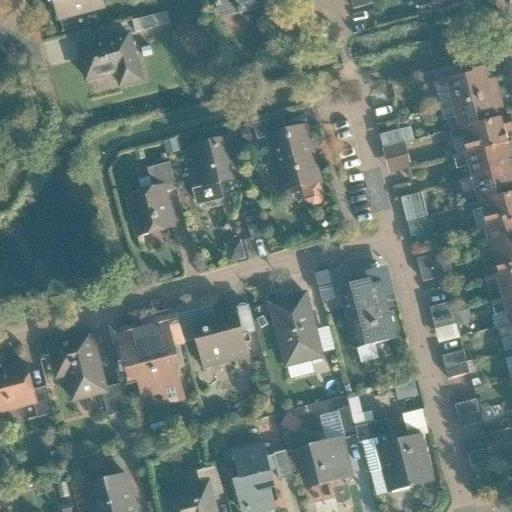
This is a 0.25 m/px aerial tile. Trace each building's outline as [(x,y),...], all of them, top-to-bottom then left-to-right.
[(55,0),(61,19),(106,7),(104,0),(55,0)] [(280,0),(219,0),(224,15),(280,0)] [(418,0),(421,8),(451,0),(418,0)] [(169,11),(134,19),(137,31),(172,23),(169,11)] [(131,30),(78,44),(86,80),(118,72),(122,86),(144,81),(131,30)] [(463,76),(436,83),(437,90),(449,87),(454,104),(442,107),(442,108),(500,93),(498,85),(491,87),(486,67),(462,73),(463,76)] [(500,93),(442,108),(444,114),(455,111),(460,129),(451,131),(451,132),(510,116),(509,116),(499,118),(495,103),(502,101),(500,93)] [(510,116),(451,132),(453,138),(465,135),(469,153),(455,156),(455,157),(511,141),(509,142),(505,127),(511,125),(510,116)] [(268,135),(288,130),(285,117),(256,124),(259,137),(268,135)] [(309,125),(288,130),(268,135),(284,191),(304,186),(309,200),(316,204),(324,202),(328,194),(309,125)] [(414,167),(407,142),(395,145),(392,133),(383,136),(393,173),(414,167)] [(244,177),(233,134),(192,144),(202,186),(195,188),(199,205),(225,198),(221,183),(244,177)] [(511,141),(455,157),(456,164),(468,161),(472,178),(461,181),(511,167),(511,168),(508,152),(511,150),(511,141)] [(149,167),(155,186),(165,183),(168,191),(179,189),(171,161),(149,167)] [(511,167),(461,181),(463,188),(474,185),(479,202),(470,204),(470,205),(511,193),(511,167)] [(178,228),(168,191),(165,183),(155,186),(128,194),(138,238),(178,228)] [(436,238),(426,191),(404,196),(415,243),(436,238)] [(511,193),(470,205),(472,212),(484,209),(488,226),(474,229),(474,230),(511,219),(511,193)] [(267,236),(260,209),(246,212),(253,239),(267,236)] [(511,219),(474,230),(475,237),(487,234),(491,251),(483,253),(483,254),(511,246),(511,219)] [(511,246),(483,254),(485,260),(496,257),(501,274),(486,278),(486,279),(511,272),(511,246)] [(446,277),(444,253),(422,255),(424,279),(446,277)] [(326,306),(344,300),(342,291),(348,289),(347,283),(343,267),(318,274),(326,306)] [(511,272),(486,279),(488,285),(500,282),(504,300),(492,302),(493,303),(511,298),(511,272)] [(356,349),(400,337),(385,280),(375,282),(374,277),(347,283),(348,289),(342,291),(344,300),(356,349)] [(326,357),(309,290),(270,299),(287,367),(326,357)] [(511,298),(493,303),(494,310),(506,307),(511,324),(499,327),(511,323),(511,298)] [(461,323),(473,321),(469,301),(434,307),(440,342),(463,338),(461,323)] [(213,306),(180,314),(186,341),(199,337),(195,322),(216,317),(213,306)] [(252,358),(240,311),(216,317),(195,322),(199,337),(206,369),(252,358)] [(180,314),(119,331),(131,380),(139,379),(145,398),(162,393),(165,405),(188,398),(179,362),(183,360),(179,346),(187,344),(186,341),(180,314)] [(511,323),(499,327),(501,334),(511,331),(511,349),(508,351),(511,350),(511,323)] [(109,387),(93,330),(47,343),(56,379),(65,376),(72,402),(104,394),(110,392),(109,387)] [(450,377),(471,374),(468,350),(447,353),(450,377)] [(26,362),(0,368),(0,413),(38,403),(34,390),(26,362)] [(121,383),(109,387),(110,392),(104,394),(109,415),(129,410),(121,383)] [(48,387),(34,390),(38,403),(41,416),(54,413),(48,387)] [(479,398),(458,404),(464,425),(485,419),(479,398)] [(357,435),(350,408),(341,410),(349,437),(357,435)] [(393,434),(389,419),(358,427),(361,441),(393,434)] [(437,482),(424,434),(377,446),(390,494),(437,482)] [(356,478),(345,436),(300,448),(311,490),(356,478)] [(269,455),(267,443),(235,451),(242,478),(236,479),(244,511),(266,511),(277,510),(272,488),(278,487),(274,471),(269,455)] [(491,448),(472,451),(475,474),(494,471),(491,448)] [(288,451),(269,455),(274,471),(280,469),(283,480),(294,477),(288,451)] [(200,472),(202,482),(211,480),(215,496),(226,494),(219,467),(200,472)] [(141,511),(131,472),(83,485),(90,511),(141,511)] [(219,511),(215,496),(211,480),(202,482),(160,493),(164,511),(219,511)]
